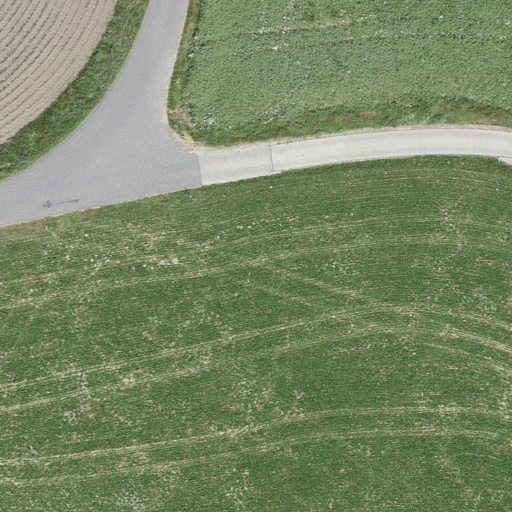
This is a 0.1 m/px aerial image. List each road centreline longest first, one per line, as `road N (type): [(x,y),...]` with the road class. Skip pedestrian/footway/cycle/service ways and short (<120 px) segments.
road 1 (unclassified): [(511,145),(439,136),(202,163),(100,161)]
road 2 (unclassified): [(100,161),(146,92),(173,0)]
